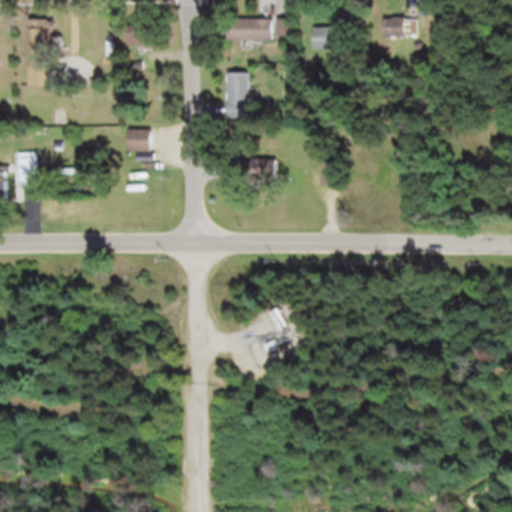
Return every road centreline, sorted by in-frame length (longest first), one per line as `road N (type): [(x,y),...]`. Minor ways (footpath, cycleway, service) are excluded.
road 1 (secondary): [(511,254),(0,253)]
road 2 (residential): [(196,252),(196,0)]
